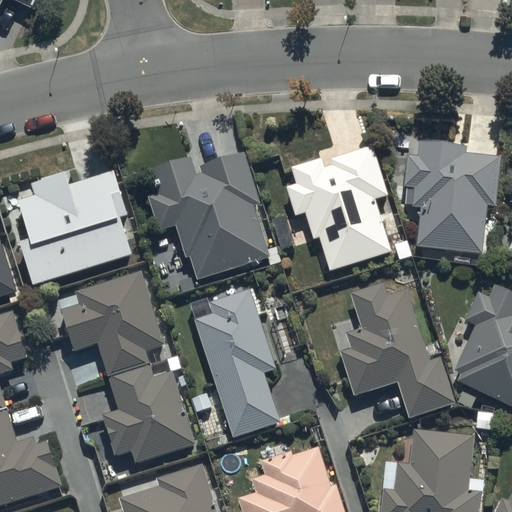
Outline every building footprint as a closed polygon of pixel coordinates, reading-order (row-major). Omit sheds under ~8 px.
[(0,0),(0,3),(1,0),(7,0),(35,12),(40,0),(0,0)] [(416,244),(481,251),(492,152),(462,149),(464,138),(418,133),(411,203),(420,204),(416,244)] [(368,139),(292,164),(325,269),(392,247),(375,194),(385,191),(368,139)] [(179,221),(197,277),(271,254),(254,202),(261,200),(244,147),(194,163),(191,152),(152,164),(159,188),(147,192),(159,228),(179,221)] [(17,240),(32,284),(132,252),(106,166),(66,179),(64,170),(29,181),(32,189),(16,198),(29,235),(17,240)] [(0,294),(16,289),(0,238),(0,294)] [(96,341),(118,410),(103,415),(115,454),(130,449),(134,460),(193,441),(170,369),(156,373),(148,349),(163,344),(139,269),(77,288),(82,303),(64,309),(76,347),(96,341)] [(396,378),(407,416),(456,402),(442,354),(428,358),(407,286),(388,291),(385,281),(352,291),(362,326),(347,330),(350,343),(338,347),(351,391),(396,378)] [(511,290),(496,283),(453,373),(511,400),(511,290)] [(212,313),(194,319),(233,434),(278,419),(262,371),(275,367),(248,288),(208,301),(212,313)] [(0,501),(62,482),(46,433),(17,442),(0,389),(0,365),(24,358),(8,311),(0,313),(0,501)] [(474,435),(415,429),(412,461),(385,458),(379,511),(478,511),(482,481),(470,480),(474,435)] [(345,511),(323,441),(259,461),(266,487),(238,495),(243,511),(345,511)] [(217,511),(202,464),(120,489),(126,511),(217,511)] [(511,511),(511,472),(494,511),(511,511)]
